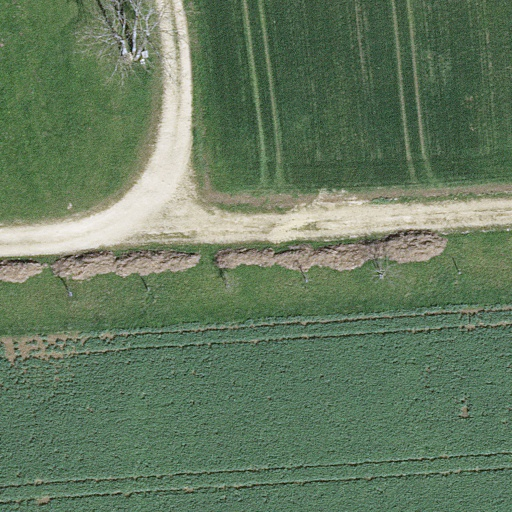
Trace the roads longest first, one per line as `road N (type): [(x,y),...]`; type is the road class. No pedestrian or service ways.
road 1 (track): [(131,219),(511,200)]
road 2 (track): [(0,231),(131,219),(169,155),(174,63),(161,0)]
